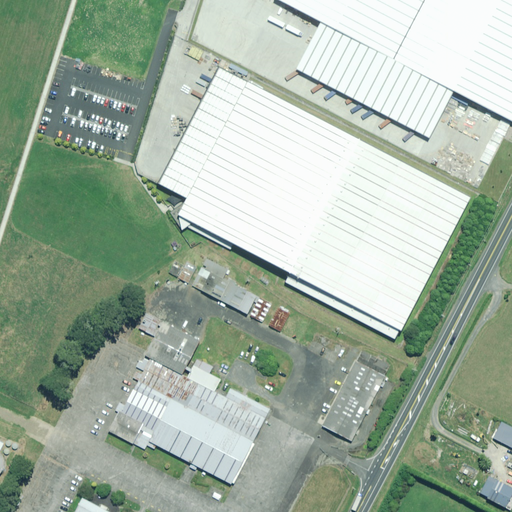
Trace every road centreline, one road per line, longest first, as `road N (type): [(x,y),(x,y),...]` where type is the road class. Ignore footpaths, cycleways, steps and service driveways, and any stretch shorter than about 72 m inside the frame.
road 1 (primary): [(358,511),(511,216)]
road 2 (unknown): [(249,511),(289,435),(283,405),(232,375)]
road 3 (unknown): [(189,511),(75,454)]
